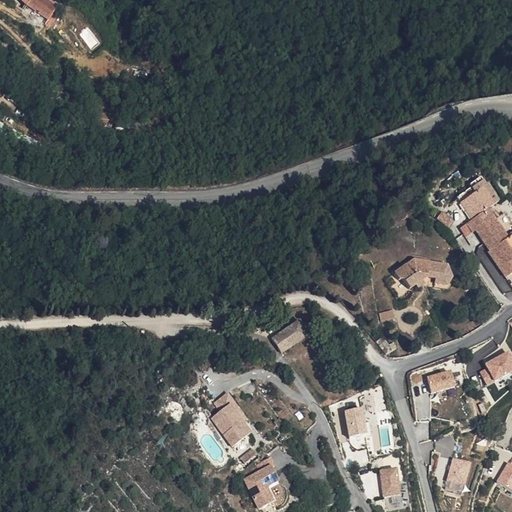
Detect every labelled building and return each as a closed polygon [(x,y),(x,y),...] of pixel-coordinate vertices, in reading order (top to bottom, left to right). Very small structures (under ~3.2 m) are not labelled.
[(54,0),(26,0),(46,15),(57,2),(54,0)] [(491,185),(496,190),(498,192),(501,190),(489,174),(485,177),(491,185)] [(485,177),(482,179),(491,185),(485,177)] [(491,185),(482,179),(463,192),(474,208),(490,197),(498,192),(496,190),(491,185)] [(511,227),(511,228),(490,197),(474,208),(470,210),(477,220),(479,218),(483,216),(486,220),(482,222),(493,239),(495,237),(499,244),(496,246),(509,266),(511,263),(511,227)] [(439,213),(449,219),(455,209),(444,202),(439,209),(439,211),(439,213)] [(470,210),(462,216),(468,225),(477,220),(470,210)] [(435,270),(434,274),(447,276),(451,269),(445,257),(413,251),(393,266),(398,272),(400,272),(402,272),(408,280),(415,275),(420,271),(425,268),(435,270)] [(381,313),(383,320),(396,316),(395,309),(381,313)] [(309,329),(298,316),(273,332),(284,347),(309,329)] [(487,361),(502,354),(500,349),(485,357),(487,361)] [(486,364),(488,367),(480,371),(488,386),(511,372),(511,353),(510,351),(486,364)] [(451,369),(428,376),(433,394),(457,387),(451,369)] [(214,398),(222,410),(232,403),(244,422),(248,419),(228,389),(214,398)] [(222,410),(213,415),(232,446),(251,433),(244,422),(232,403),(222,410)] [(367,435),(365,408),(346,409),(349,437),(367,435)] [(281,479),(273,464),(275,463),(268,448),(266,449),(253,459),(259,471),(246,478),(260,507),(275,500),(268,485),(281,479)] [(454,457),(445,489),(464,494),(472,462),(454,457)] [(511,463),(509,461),(497,481),(511,490),(511,463)] [(383,497),(402,495),(399,467),(381,469),(383,497)]
